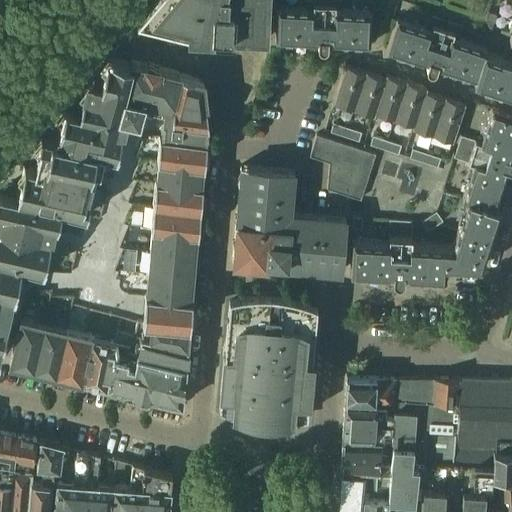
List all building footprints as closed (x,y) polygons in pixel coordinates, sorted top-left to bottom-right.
[(265,39),(266,0),(155,0),(137,22),(138,23),(140,24),(149,28),(151,26),(187,35),(187,36),(212,37),(212,36),(230,36),(230,38),(253,39),(265,39)] [(306,0),(306,7),(277,6),(275,40),(294,40),(294,45),(303,45),(303,41),(317,42),(317,45),(318,46),(320,48),(322,48),(324,0),(306,0)] [(342,0),(324,0),(322,48),(324,48),(327,46),(327,42),(341,43),(341,47),(351,47),(351,43),(370,44),(371,10),(342,9),(342,0)] [(488,11),(485,20),(494,22),(496,14),(488,11)] [(429,70),(445,20),(429,14),(425,27),(396,18),(386,50),(404,55),(402,59),(411,62),(412,58),(426,63),(425,65),(425,67),(426,69),(427,70),(429,70)] [(480,64),(486,47),(458,38),(462,25),(445,20),(429,70),(430,71),(432,71),(435,68),(436,66),(449,70),(448,74),(457,77),(458,73),(474,79),(473,82),(491,88),(496,72),(497,70),(480,64)] [(497,70),(501,56),(485,51),(487,47),(486,47),(480,64),(497,70)] [(511,55),(504,53),(503,56),(501,56),(497,70),(496,72),(511,77),(511,55)] [(40,137),(40,135),(57,139),(60,124),(59,124),(60,122),(75,126),(77,113),(63,110),(63,108),(78,112),(83,95),(94,97),(96,82),(100,83),(104,67),(109,69),(112,58),(107,56),(104,55),(0,179),(0,213),(0,212),(0,191),(16,196),(20,178),(31,180),(34,169),(25,167),(25,166),(23,165),(23,164),(34,167),(38,151),(37,151),(37,149),(47,152),(51,139),(40,137)] [(204,156),(206,139),(204,139),(205,124),(207,124),(207,125),(208,125),(206,106),(208,104),(204,94),(202,80),(192,78),(192,76),(179,73),(179,72),(160,67),(160,66),(159,65),(149,60),(146,62),(145,62),(144,63),(131,60),(130,62),(112,58),(109,69),(104,67),(100,83),(96,82),(94,97),(83,95),(78,112),(63,108),(63,110),(77,113),(75,126),(60,122),(59,124),(60,124),(57,139),(40,135),(40,137),(51,139),(47,152),(37,149),(37,151),(38,151),(34,167),(23,164),(23,165),(25,166),(25,167),(34,169),(31,180),(20,178),(16,196),(0,191),(0,212),(0,213),(0,341),(2,342),(6,325),(3,324),(7,309),(10,296),(14,296),(18,281),(17,281),(20,265),(43,271),(51,237),(45,236),(47,229),(55,231),(60,209),(85,215),(93,181),(93,180),(88,179),(89,173),(97,175),(103,153),(116,156),(116,155),(109,153),(112,141),(120,142),(120,141),(119,141),(121,130),(116,129),(120,114),(137,118),(142,100),(172,107),(171,120),(165,120),(165,119),(163,119),(163,121),(162,135),(159,134),(159,135),(157,160),(158,160),(156,179),(155,179),(151,228),(152,229),(150,247),(147,274),(148,274),(146,293),(145,293),(145,296),(146,297),(146,296),(189,300),(191,301),(192,297),(190,297),(180,297),(181,291),(191,292),(192,278),(194,260),(183,259),(184,253),(193,254),(193,255),(194,255),(195,251),(194,251),(196,237),(186,236),(186,231),(196,232),(197,233),(198,229),(196,229),(186,229),(187,223),(198,224),(201,191),(189,190),(190,185),(200,186),(200,187),(201,187),(202,183),(200,183),(200,184),(190,183),(191,178),(201,179),(202,164),(203,164),(204,161),(202,160),(202,161),(192,160),(193,155),(204,156)] [(273,82),(290,87),(298,63),(282,58),(273,82)] [(354,107),(366,71),(345,64),(333,101),(354,107)] [(375,111),(385,77),(366,71),(354,107),(374,114),(375,111)] [(511,95),(511,77),(496,72),(491,88),(489,92),(498,95),(499,91),(511,95)] [(394,117),(406,80),(386,74),(385,77),(375,111),(394,117)] [(414,123),(426,90),(427,87),(406,80),(394,117),(414,123)] [(433,133),(445,96),(426,90),(414,123),(413,126),(433,133)] [(465,102),(445,96),(433,133),(453,139),(465,102)] [(511,156),(511,153),(511,112),(492,106),(481,140),(461,134),(458,145),(511,162),(511,156)] [(344,135),(347,126),(333,122),(330,131),(344,135)] [(361,131),(347,126),(344,135),(358,139),(361,131)] [(360,198),(375,152),(316,133),(309,155),(329,161),(327,187),(360,198)] [(384,148),(387,139),(373,135),(370,143),(384,148)] [(401,144),(387,139),(384,148),(398,153),(401,144)] [(511,162),(458,145),(455,156),(474,162),(463,196),(467,198),(495,205),(507,168),(509,168),(510,168),(511,167),(511,162)] [(423,161),(426,153),(412,148),(410,156),(423,161)] [(440,157),(426,153),(423,161),(437,166),(440,157)] [(341,270),(346,217),(289,212),(289,213),(283,212),(284,199),(289,199),(291,199),(294,169),(241,165),(232,260),(267,263),(284,265),(341,270)] [(491,235),(500,207),(495,205),(467,198),(457,229),(490,240),(492,235),(491,235)] [(443,220),(437,211),(422,221),(429,230),(443,220)] [(362,227),(362,216),(354,216),(353,227),(362,227)] [(397,280),(401,219),(390,218),(388,238),(352,236),(350,271),(392,274),(392,275),(392,276),(393,277),(394,278),(395,279),(396,279),(397,280)] [(446,265),(447,242),(412,240),(413,220),(401,219),(397,280),(399,280),(400,279),(401,279),(402,278),(402,277),(403,275),(403,274),(445,277),(446,265)] [(480,267),(487,245),(489,246),(490,240),(457,229),(453,243),(447,242),(446,265),(480,267)] [(308,398),(312,361),(311,361),(316,304),(310,301),(304,299),(298,297),(292,296),(286,295),(280,294),(273,293),(267,292),(260,292),(254,292),(248,293),(241,294),(235,295),(229,296),(224,344),(225,344),(224,353),(223,353),(220,390),(221,390),(219,405),(234,411),(248,414),(263,416),(278,417),(292,416),(307,413),(308,398)] [(187,345),(188,325),(189,325),(189,322),(187,322),(184,321),(184,318),(157,315),(157,319),(144,318),(144,317),(143,317),(143,318),(137,318),(134,332),(116,328),(114,340),(90,335),(91,333),(21,316),(10,358),(9,361),(26,365),(29,354),(34,355),(32,365),(31,365),(30,366),(35,367),(35,366),(34,365),(37,356),(42,357),(39,368),(57,373),(59,366),(74,370),(72,376),(105,384),(104,384),(108,385),(129,390),(132,391),(148,395),(151,396),(151,395),(152,396),(153,396),(163,398),(163,399),(165,399),(166,398),(176,401),(178,401),(179,400),(180,400),(180,399),(181,398),(182,389),(183,388),(183,387),(182,387),(183,381),(184,381),(184,379),(183,379),(184,366),(185,366),(185,365),(185,364),(187,345)] [(373,403),(374,390),(375,375),(347,375),(344,402),(373,403)] [(393,404),(395,376),(375,375),(374,390),(373,403),(393,404)] [(430,431),(432,403),(434,376),(395,376),(393,404),(393,417),(392,429),(391,437),(391,449),(390,455),(424,458),(425,449),(454,451),(454,448),(454,433),(432,431),(430,431)] [(424,458),(420,511),(482,511),(484,493),(499,494),(497,475),(511,474),(511,379),(433,378),(432,431),(454,433),(454,448),(454,451),(453,460),(446,460),(424,458)] [(393,404),(373,403),(344,402),(343,415),(393,417),(393,404)] [(392,429),(393,417),(343,415),(342,427),(392,429)] [(391,437),(392,429),(342,427),(342,434),(391,437)] [(14,468),(17,469),(18,464),(14,463),(15,459),(19,434),(0,429),(0,456),(9,457),(8,464),(0,462),(0,511),(9,511),(12,483),(14,468)] [(33,462),(36,438),(19,434),(15,459),(33,462)] [(391,449),(391,437),(342,434),(341,450),(380,453),(380,448),(391,449)] [(82,511),(88,452),(77,449),(74,481),(59,479),(63,445),(40,439),(36,467),(43,468),(52,469),(50,485),(55,486),(53,511),(82,511)] [(380,458),(380,453),(341,450),(340,465),(366,466),(366,467),(376,468),(390,468),(390,458),(380,458)] [(110,511),(113,484),(97,483),(100,455),(88,452),(82,511),(110,511)] [(420,511),(424,458),(390,455),(390,458),(390,468),(386,511),(420,511)] [(167,511),(171,472),(132,462),(130,485),(113,484),(110,511),(167,511)] [(375,486),(376,468),(366,467),(366,470),(340,468),(339,493),(364,493),(365,485),(375,486)] [(28,511),(31,479),(32,470),(17,469),(14,468),(12,483),(9,511),(28,511)] [(48,511),(50,485),(52,469),(43,468),(42,480),(31,479),(28,511),(48,511)] [(386,511),(390,468),(376,468),(375,486),(379,486),(378,495),(364,493),(362,511),(386,511)] [(511,511),(511,480),(498,481),(500,494),(503,494),(503,511),(511,511)] [(362,511),(364,493),(339,493),(337,511),(362,511)] [(503,511),(503,494),(500,494),(488,493),(486,511),(503,511)]
